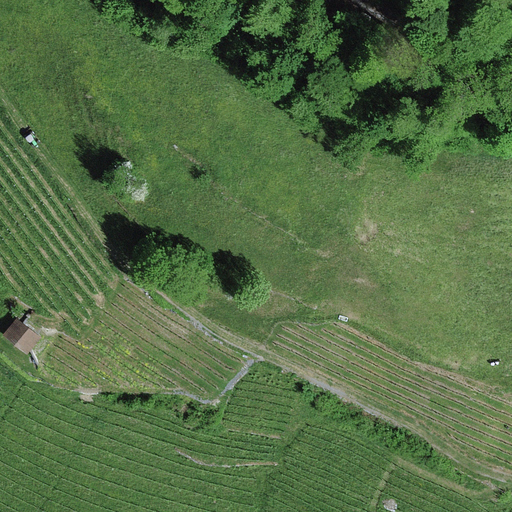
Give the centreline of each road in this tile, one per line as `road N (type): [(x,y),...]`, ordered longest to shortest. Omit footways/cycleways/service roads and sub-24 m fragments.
road 1 (track): [(0,85),(152,278),(511,473)]
road 2 (track): [(511,45),(431,35),(372,0)]
